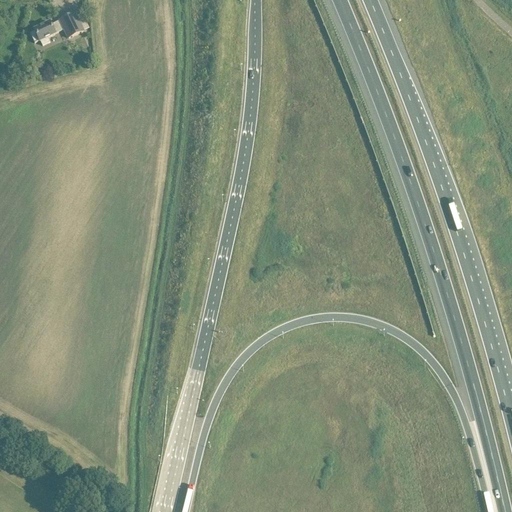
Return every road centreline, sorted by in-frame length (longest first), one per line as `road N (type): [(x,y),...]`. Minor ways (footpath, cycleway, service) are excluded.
road 1 (motorway): [(185,511),(208,419),(233,370),(263,339),(328,316),(371,322),(429,359),(458,404),(489,511)]
road 2 (motorway): [(337,0),(412,192),(502,511)]
road 3 (motorway): [(257,0),(239,185),(165,511)]
road 4 (motorway): [(511,413),(446,195),(370,0)]
road 5 (unclassified): [(0,442),(108,509)]
